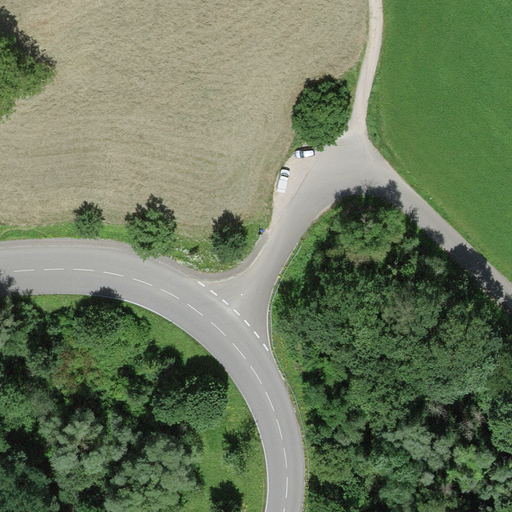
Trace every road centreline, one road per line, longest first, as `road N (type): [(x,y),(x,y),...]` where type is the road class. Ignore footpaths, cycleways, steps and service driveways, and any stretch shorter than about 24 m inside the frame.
road 1 (unclassified): [(210,318),(266,270),(350,164),(382,174),(511,301)]
road 2 (tertiary): [(210,318),(117,277),(0,274)]
road 3 (tertiary): [(284,511),(289,475),(279,424),(210,318)]
road 4 (track): [(350,164),(377,25),(374,0)]
